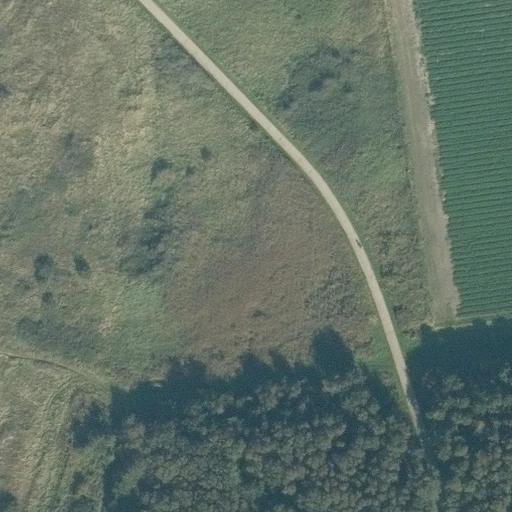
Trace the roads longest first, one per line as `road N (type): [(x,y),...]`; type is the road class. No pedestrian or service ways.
road 1 (track): [(511,342),(119,394)]
road 2 (track): [(119,394),(310,511)]
road 3 (track): [(0,342),(119,394)]
